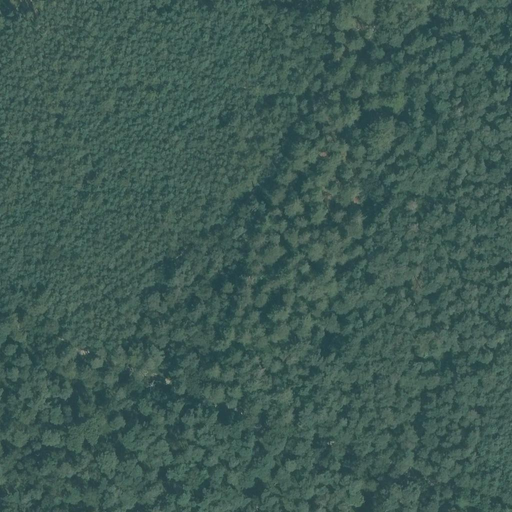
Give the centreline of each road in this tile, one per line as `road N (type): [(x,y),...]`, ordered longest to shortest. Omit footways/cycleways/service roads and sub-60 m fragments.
road 1 (track): [(511,508),(36,341)]
road 2 (track): [(36,341),(205,237),(273,163),(304,111),(321,102)]
road 3 (track): [(321,102),(361,63),(381,0)]
road 4 (track): [(258,0),(321,102)]
